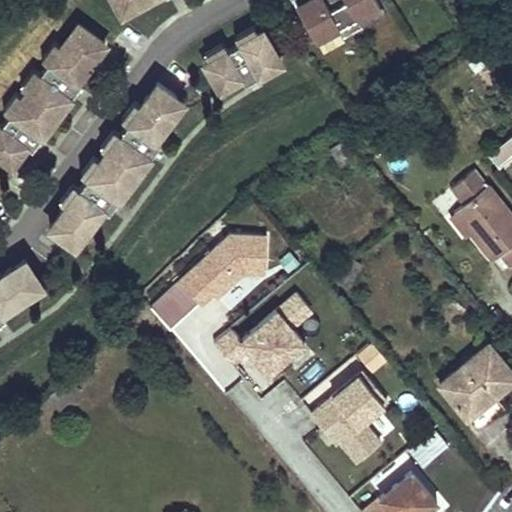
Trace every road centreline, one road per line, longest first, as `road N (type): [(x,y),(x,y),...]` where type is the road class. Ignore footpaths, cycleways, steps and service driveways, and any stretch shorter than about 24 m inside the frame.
road 1 (residential): [(0,251),(31,232),(174,38),(240,0)]
road 2 (unknown): [(311,511),(232,407)]
